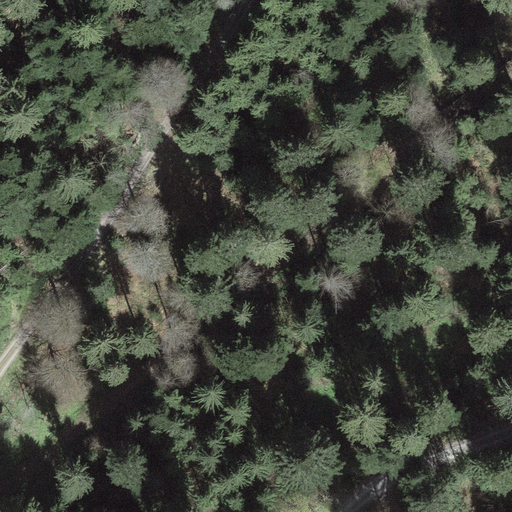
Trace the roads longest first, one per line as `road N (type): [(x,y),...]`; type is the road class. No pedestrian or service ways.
road 1 (track): [(511,65),(444,110),(346,209),(228,293),(0,489)]
road 2 (track): [(247,0),(152,168),(0,387)]
road 3 (track): [(352,511),(511,433)]
